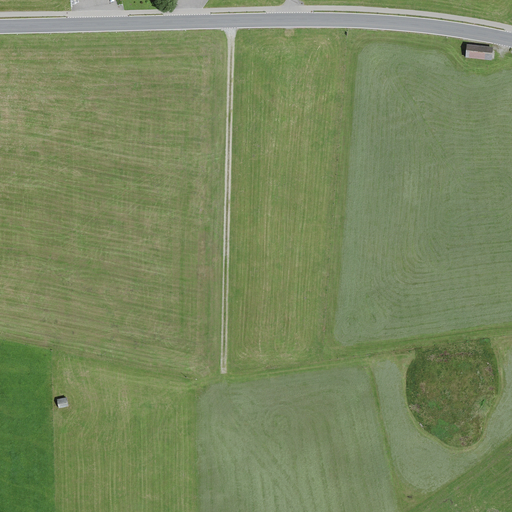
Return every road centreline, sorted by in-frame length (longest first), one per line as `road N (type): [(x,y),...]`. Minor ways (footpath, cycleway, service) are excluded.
road 1 (tertiary): [(0,26),(359,20),(511,39)]
road 2 (track): [(231,21),(224,372)]
